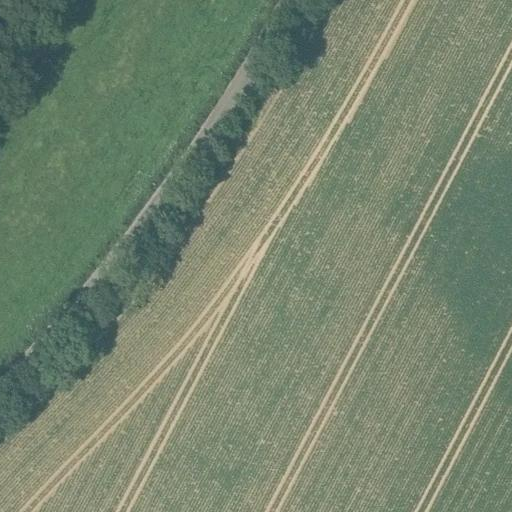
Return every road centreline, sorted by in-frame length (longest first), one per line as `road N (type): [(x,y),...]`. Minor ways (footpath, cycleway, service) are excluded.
road 1 (unclassified): [(0,390),(139,231),(289,0)]
road 2 (unclassified): [(0,103),(69,0)]
